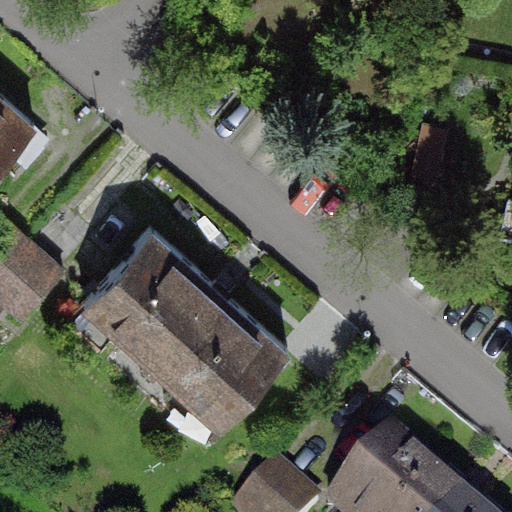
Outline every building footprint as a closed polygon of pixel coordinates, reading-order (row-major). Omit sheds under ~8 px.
[(0,164),(36,123),(0,91),(0,164)] [(449,129),(426,125),(416,174),(440,179),(449,129)] [(0,270),(28,239),(0,215),(0,270)] [(222,289),(152,228),(87,302),(157,364),(222,289)] [(66,272),(28,239),(0,270),(0,293),(26,317),(66,272)] [(289,349),(222,289),(157,364),(177,381),(164,395),(210,436),(289,349)] [(458,495),(392,439),(328,511),(457,511),(468,499),(460,493),(458,495)] [(312,511),(322,501),(278,462),(237,508),(241,511),(312,511)] [(475,505),(468,499),(457,511),(476,511),(473,509),(475,505)]
